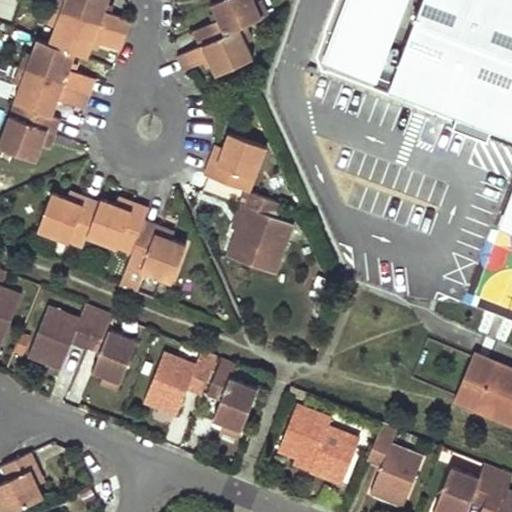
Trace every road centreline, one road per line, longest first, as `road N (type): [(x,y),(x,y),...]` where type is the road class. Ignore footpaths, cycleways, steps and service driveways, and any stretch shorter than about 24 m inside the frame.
road 1 (residential): [(147,85),(124,99),(117,124),(129,148),(155,156),(179,144),(188,117),(161,86)]
road 2 (residential): [(292,511),(149,460)]
road 3 (residential): [(149,460),(18,405)]
